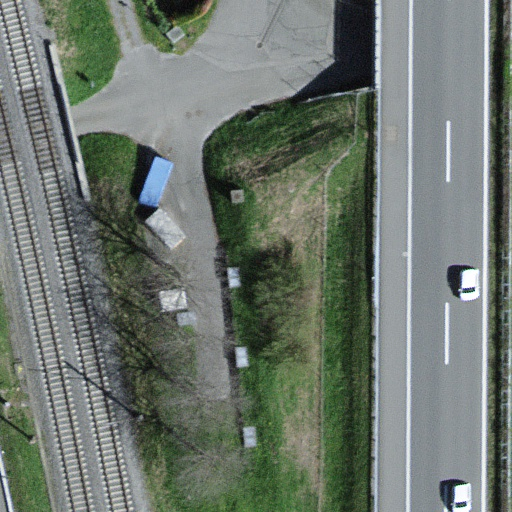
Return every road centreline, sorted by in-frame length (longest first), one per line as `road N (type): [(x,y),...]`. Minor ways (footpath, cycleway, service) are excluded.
road 1 (motorway): [(448,0),(445,511)]
road 2 (unclassified): [(179,80),(212,386)]
road 3 (unclassified): [(511,12),(381,43),(252,61)]
road 4 (unclassified): [(179,80),(150,98),(0,146)]
